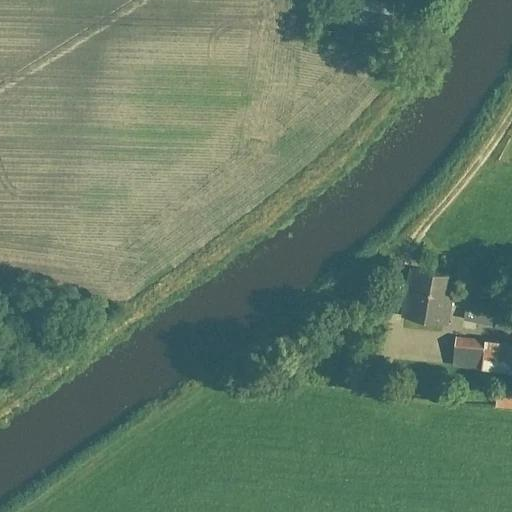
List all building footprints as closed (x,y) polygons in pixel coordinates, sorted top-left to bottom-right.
[(389,32),(395,6),(365,0),(357,0),(352,25),(389,32)] [(357,35),(335,32),(334,46),(355,48),(357,35)] [(447,326),(456,279),(410,271),(402,318),(447,326)] [(491,290),(476,288),(474,298),(489,300),(491,290)] [(466,306),(463,322),(511,332),(511,315),(495,312),(489,311),(466,306)] [(511,374),(511,344),(486,341),(456,338),(452,369),(484,372),(484,371),(505,374),(511,374)] [(511,382),(497,382),(497,407),(511,407),(511,382)]
